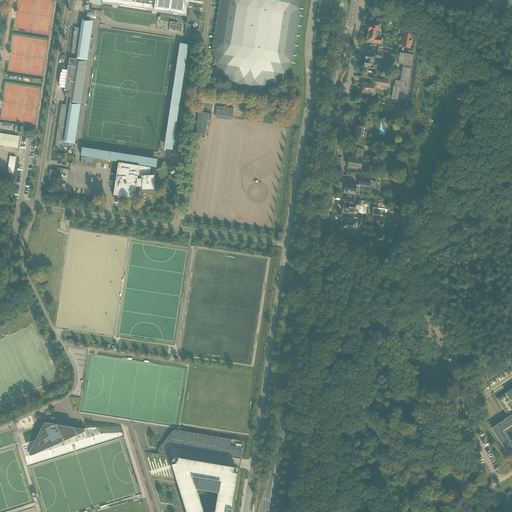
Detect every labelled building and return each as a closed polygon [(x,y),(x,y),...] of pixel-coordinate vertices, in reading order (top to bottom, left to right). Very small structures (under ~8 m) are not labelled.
[(102,0),(102,3),(178,14),(184,15),(186,8),(186,0),(102,0)] [(217,24),(215,30),(215,33),(211,32),(211,33),(215,33),(214,43),(209,42),(209,43),(213,43),(213,50),(209,50),(213,50),(216,63),(212,65),(216,64),(223,75),(220,78),(223,76),(234,84),(232,88),(234,84),(247,88),(246,93),(247,89),(260,88),(261,92),(262,92),(261,88),(273,83),(276,87),(274,83),(284,74),(287,77),(284,74),(291,62),(295,64),(295,63),(291,62),(292,55),(296,56),(297,56),(292,55),(294,46),(298,46),(294,45),(295,36),(300,36),(295,35),(297,26),(301,26),(297,25),(298,16),(303,17),(303,16),(298,15),(299,9),(303,9),(303,8),(299,8),(297,0),(220,0),(220,3),(215,3),(220,4),(218,13),(214,13),(218,14),(217,23),(212,22),(212,23),(217,24)] [(319,18),(324,19),(329,19),(331,10),(323,9),(322,14),(320,14),(320,15),(319,15),(319,18)] [(77,57),(86,59),(87,53),(89,53),(89,50),(90,50),(92,38),(91,38),(91,34),(90,34),(91,24),(93,24),(93,21),(92,21),(92,22),(82,21),(81,28),(74,27),(71,54),(77,55),(78,50),(80,50),(79,57),(77,57)] [(170,23),(169,30),(181,32),(182,25),(182,24),(170,22),(170,23)] [(368,31),(368,32),(380,34),(381,29),(380,29),(381,24),(372,23),(372,24),(369,24),(368,28),(367,28),(367,29),(367,31),(368,31)] [(366,37),(365,41),(379,43),(378,50),(383,50),(386,51),(391,52),(392,49),(386,48),(387,46),(381,45),(381,44),(382,45),(383,38),(380,38),(380,37),(380,34),(368,32),(367,37),(366,37)] [(402,47),(409,48),(411,34),(403,33),(401,44),(403,45),(402,47)] [(188,45),(182,44),(181,44),(181,42),(180,42),(180,43),(178,56),(177,56),(176,59),(178,59),(176,71),(175,71),(174,74),(175,74),(174,86),(172,86),(172,89),(173,89),(171,103),(170,103),(169,106),(171,106),(169,118),(168,118),(167,121),(168,121),(166,133),(165,133),(165,136),(166,136),(164,149),(164,150),(165,151),(165,149),(172,150),(188,45)] [(366,56),(365,60),(376,61),(376,58),(377,58),(377,55),(382,56),(383,50),(378,50),(377,55),(376,55),(376,54),(370,53),(370,54),(368,54),(368,53),(367,53),(366,53),(365,54),(365,55),(366,56)] [(395,80),(394,87),(396,87),(395,94),(393,94),(392,99),(406,102),(413,55),(399,53),(397,64),(402,64),(400,81),(395,80)] [(376,61),(365,60),(364,65),(363,66),(364,67),(365,68),(366,68),(366,67),(368,68),(373,69),(374,68),(375,69),(376,66),(375,66),(376,61)] [(65,105),(61,104),(61,105),(56,134),(54,148),(67,150),(68,141),(74,142),(75,142),(76,139),(74,138),(75,134),(76,129),(77,129),(78,126),(76,126),(78,114),(79,115),(80,111),(78,111),(79,106),(74,105),(75,101),(79,102),(85,62),(84,62),(76,61),(75,66),(68,65),(67,70),(62,69),(62,72),(61,72),(60,73),(59,84),(60,84),(59,87),(64,88),(64,91),(67,92),(67,93),(65,92),(64,96),(67,97),(69,97),(67,105),(65,105)] [(363,83),(361,92),(366,93),(374,95),(375,87),(376,85),(389,87),(389,89),(390,87),(390,82),(389,81),(375,79),(370,78),(370,82),(370,84),(368,84),(369,83),(365,83),(363,83)] [(215,114),(232,117),(234,109),(216,106),(215,114)] [(194,136),(205,138),(208,113),(198,112),(197,120),(196,120),(195,124),(196,124),(194,136)] [(355,134),(354,136),(359,137),(364,138),(368,138),(369,132),(370,128),(371,122),(366,121),(361,120),(361,121),(360,121),(360,123),(360,124),(362,125),(361,127),(358,126),(356,126),(355,134)] [(0,133),(0,145),(17,148),(19,136),(0,133)] [(82,159),(157,171),(159,161),(83,148),(82,159)] [(351,158),(350,157),(348,157),(347,167),(360,169),(361,159),(361,153),(364,154),(364,150),(351,148),(350,154),(352,154),(351,158)] [(10,156),(7,171),(13,172),(16,157),(10,156)] [(113,195),(114,195),(115,195),(134,198),(134,187),(136,187),(141,187),(141,190),(154,189),(154,182),(154,176),(154,175),(149,175),(149,174),(150,168),(118,163),(117,170),(117,171),(116,178),(115,184),(113,195)] [(359,178),(358,185),(360,185),(360,186),(359,186),(360,187),(370,188),(370,187),(375,187),(376,182),(371,181),(371,180),(359,178)] [(346,185),(345,185),(345,184),(344,184),(343,193),(346,193),(346,194),(347,194),(347,193),(358,195),(360,187),(359,186),(360,186),(348,184),(348,183),(347,183),(346,183),(346,184),(346,185)] [(344,210),(343,212),(348,213),(349,211),(350,211),(350,212),(353,212),(354,212),(358,212),(358,213),(359,213),(362,213),(363,205),(361,204),(362,201),(356,200),(355,205),(346,203),(345,203),(344,206),(344,209),(344,210)] [(366,219),(360,218),(355,218),(357,219),(357,223),(351,222),(351,220),(346,220),(345,221),(342,221),(341,228),(346,229),(346,234),(351,235),(352,229),(355,230),(356,226),(361,227),(361,224),(366,225),(366,219)] [(56,261),(51,294),(59,295),(64,262),(56,261)] [(449,338),(463,372),(472,368),(462,342),(459,344),(456,335),(449,338)] [(466,342),(470,354),(474,352),(470,341),(466,342)] [(475,355),(471,356),(475,367),(480,365),(475,355)] [(511,388),(497,399),(508,415),(509,416),(491,428),(508,453),(511,450),(511,388)] [(65,426),(46,423),(44,424),(43,427),(41,438),(26,443),(21,445),(25,458),(91,438),(88,428),(84,429),(71,427),(69,428),(66,429),(65,426)] [(158,450),(158,451),(158,452),(158,453),(159,455),(168,456),(170,447),(240,459),(242,448),(230,446),(231,439),(223,438),(222,438),(209,436),(208,435),(186,432),(176,430),(175,430),(174,430),(173,431),(172,431),(171,432),(170,433),(169,435),(169,436),(164,442),(163,443),(159,448),(158,449),(158,450)] [(171,460),(171,461),(171,462),(171,463),(171,464),(172,468),(177,484),(178,486),(178,487),(178,488),(184,507),(185,511),(231,511),(238,474),(238,473),(238,472),(238,471),(237,470),(237,469),(236,468),(235,467),(234,467),(231,466),(177,457),(176,457),(175,457),(174,457),(173,458),(172,459),(171,460)] [(511,511),(511,492),(511,491),(506,494),(507,496),(503,499),(504,502),(502,504),(505,508),(503,510),(504,511),(511,511)]
